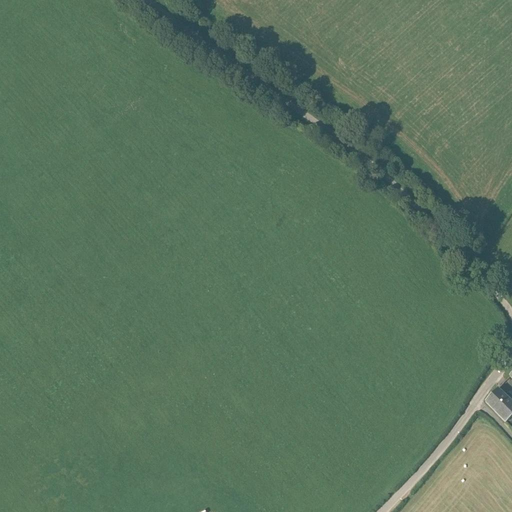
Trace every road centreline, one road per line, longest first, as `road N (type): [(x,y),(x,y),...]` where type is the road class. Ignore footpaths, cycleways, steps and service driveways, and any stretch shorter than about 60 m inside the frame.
road 1 (track): [(148,0),(383,175),(511,315)]
road 2 (unclassified): [(383,511),(477,404)]
